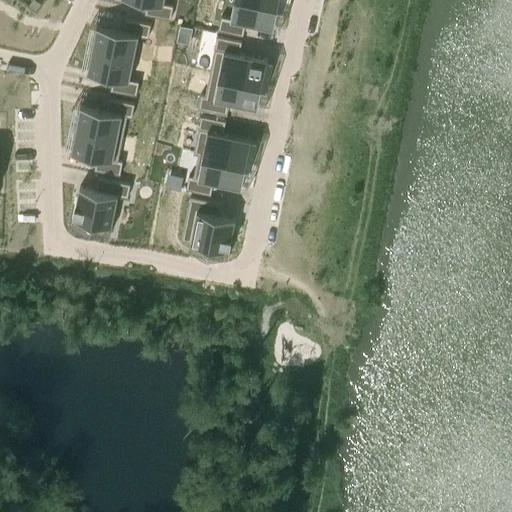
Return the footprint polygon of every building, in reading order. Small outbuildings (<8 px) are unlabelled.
[(34,0),(33,0),(29,5),(35,10),(40,4),(34,0)] [(143,0),(148,1),(145,13),(171,18),(173,5),(164,3),(164,0),(143,0)] [(221,16),(219,29),(243,34),(246,22),(274,28),(279,4),(261,0),(234,0),(231,18),(221,16)] [(97,25),(92,48),(134,57),(139,35),(148,37),(151,23),(125,18),(123,30),(97,25)] [(217,36),(210,72),(263,83),(268,59),(240,53),(242,41),(217,36)] [(92,48),(88,72),(113,77),(111,89),(136,94),(139,81),(130,79),(134,57),(92,48)] [(201,93),(198,108),(227,114),(230,102),(258,108),(263,83),(210,72),(205,94),(201,93)] [(81,104),(76,128),(123,137),(127,116),(132,117),(135,103),(109,97),(107,110),(81,104)] [(201,115),(194,153),(198,154),(198,153),(247,163),(252,138),(223,132),(226,120),(201,115)] [(76,128),(71,151),(97,156),(95,169),(120,174),(123,160),(118,159),(123,137),(76,128)] [(189,175),(186,188),(211,194),(213,182),(242,187),(247,163),(198,153),(198,154),(194,176),(189,175)] [(80,186),(74,217),(112,225),(118,195),(128,197),(130,184),(98,177),(96,189),(80,186)] [(190,195),(181,239),(229,249),(236,217),(220,214),(222,202),(190,195)]
